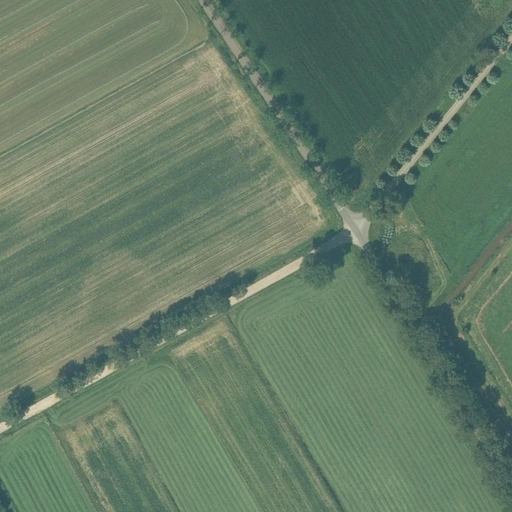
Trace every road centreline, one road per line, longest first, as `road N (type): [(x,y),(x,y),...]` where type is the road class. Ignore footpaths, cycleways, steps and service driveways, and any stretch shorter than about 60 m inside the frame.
road 1 (track): [(0,428),(355,229)]
road 2 (unclassified): [(511,489),(355,229)]
road 3 (unclassified): [(355,229),(202,0)]
road 4 (unclassified): [(355,229),(511,38)]
